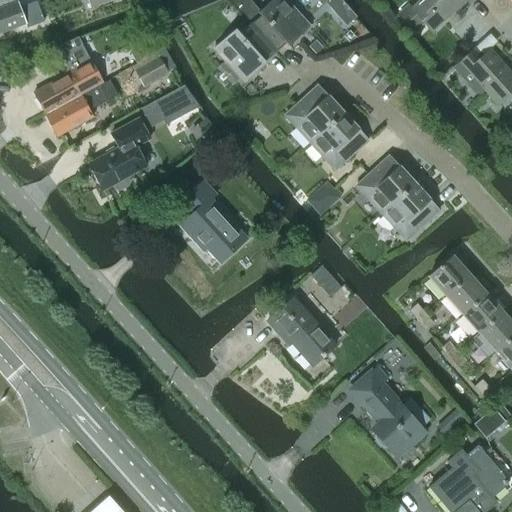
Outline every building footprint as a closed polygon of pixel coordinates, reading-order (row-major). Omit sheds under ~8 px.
[(0,0),(0,33),(25,24),(24,23),(42,17),(36,1),(18,7),(17,2),(12,4),(10,0),(0,0)] [(86,0),(89,8),(111,0),(86,0)] [(258,13),(248,23),(274,52),(285,42),(287,45),(309,25),(286,0),(268,0),(257,11),(258,13)] [(408,4),(398,14),(414,32),(424,24),(431,32),(465,1),(468,4),(472,0),(419,0),(411,8),(408,4)] [(243,80),(274,52),(248,23),(238,32),(234,27),(212,47),(243,80)] [(150,28),(130,39),(134,46),(142,61),(156,54),(162,51),(163,50),(150,28)] [(34,93),(46,115),(80,96),(101,84),(88,60),(80,44),(60,55),(69,73),(34,93)] [(450,67),(466,84),(474,93),(479,93),(483,90),(497,104),(511,90),(511,75),(489,49),(481,56),(473,47),(450,67)] [(143,62),(132,69),(142,88),(144,87),(168,75),(159,59),(156,54),(142,61),(143,62)] [(80,96),(46,115),(58,136),(92,116),(90,111),(118,97),(109,79),(101,84),(80,96)] [(283,114),(308,141),(342,111),(317,84),(283,114)] [(175,94),(171,99),(172,106),(176,110),(182,111),(188,107),(189,101),(187,95),(181,92),(175,94)] [(342,111),(308,141),(333,169),(367,139),(342,111)] [(102,191),(112,185),(114,189),(118,190),(128,185),(129,181),(127,177),(146,167),(132,141),(146,134),(138,119),(113,132),(121,146),(88,164),(102,191)] [(355,185),(379,212),(413,182),(388,154),(355,185)] [(192,214),(180,225),(194,241),(198,237),(219,260),(245,237),(210,198),(214,194),(202,181),(180,201),(192,214)] [(413,182),(379,212),(405,240),(438,209),(413,182)] [(428,276),(445,295),(469,274),(452,255),(428,276)] [(469,274),(445,295),(461,314),(485,293),(469,274)] [(485,293),(461,314),(478,332),(502,311),(485,293)] [(314,371),(338,350),(291,297),(264,321),(276,336),(280,333),(314,371)] [(408,311),(416,320),(424,313),(417,303),(408,311)] [(511,323),(502,311),(478,332),(494,351),(511,334),(511,323)] [(433,323),(424,313),(416,320),(425,330),(433,323)] [(511,334),(494,351),(511,370),(511,369),(511,334)] [(440,349),(449,358),(457,351),(449,341),(440,349)] [(457,351),(449,358),(457,368),(466,360),(457,351)] [(374,367),(348,390),(378,423),(370,430),(374,434),(374,439),(381,447),(386,447),(396,457),(423,432),(419,427),(427,419),(407,398),(399,406),(379,384),(385,379),(374,367)] [(482,396),(490,389),(482,379),(474,386),(482,396)] [(493,407),(473,424),(485,439),(505,422),(493,407)] [(448,414),(435,427),(446,438),(459,426),(448,414)] [(451,467),(428,487),(450,511),(482,511),(496,501),(493,497),(506,485),(507,481),(477,445),(465,455),(460,448),(446,460),(451,467)] [(86,511),(123,511),(107,494),(86,511)]
